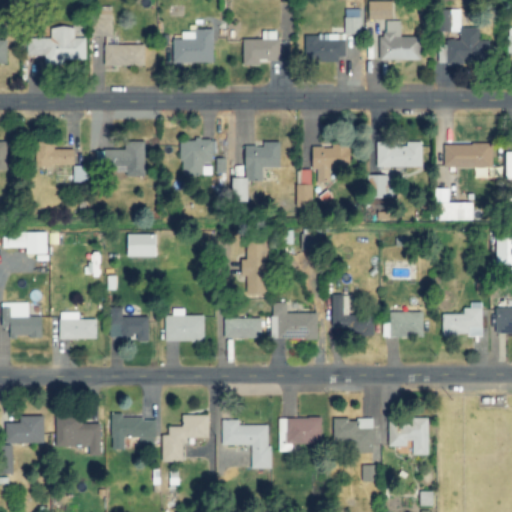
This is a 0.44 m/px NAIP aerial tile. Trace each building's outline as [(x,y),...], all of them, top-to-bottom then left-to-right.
[(369,20),(392,19),(392,2),(368,2),(369,20)] [(144,66),(144,45),(117,45),(117,37),(111,37),(111,7),(91,7),(91,36),(105,36),(104,66),(144,66)] [(344,34),(359,35),(360,10),(345,9),(344,34)] [(420,37),(400,37),(400,21),(385,21),(385,35),(378,35),(379,61),(420,60),(420,37)] [(26,55),(44,56),(44,65),(62,66),(62,59),(84,60),(85,39),(74,38),(74,28),(50,27),(50,40),(27,39),(26,55)] [(447,62),(485,63),(486,29),(459,28),(459,40),(447,40),(447,62)] [(213,64),(212,30),(181,31),(181,39),(171,40),(172,64),(213,64)] [(241,40),(242,66),(259,65),(259,61),(278,60),(277,31),(261,31),(261,39),(241,40)] [(344,61),(345,35),(309,34),(309,45),(304,45),(304,53),(312,53),(312,60),(344,61)] [(178,140),(181,177),(207,175),(208,191),(224,190),(222,158),(212,159),(210,138),(178,140)] [(53,149),(53,141),(35,141),(36,166),(74,165),(74,148),(53,149)] [(143,141),(124,141),(124,150),(96,151),(96,166),(126,165),(126,176),(144,175),(143,141)] [(278,168),(279,142),(263,141),(262,146),(243,145),(242,166),(232,166),(232,196),(247,196),(247,181),(261,181),(261,168),(278,168)] [(420,143),(396,143),(396,142),(376,142),(376,167),(421,167),(420,143)] [(443,143),(443,167),(491,167),(492,144),(443,143)] [(311,147),(311,169),(315,169),(315,182),(328,182),(328,167),(347,167),(347,144),(332,144),(332,147),(311,147)] [(310,185),(295,184),(294,206),(309,207),(310,185)] [(437,220),(472,220),(472,202),(438,202),(437,220)] [(300,249),(315,249),(315,228),(301,228),(300,249)] [(1,248),(26,247),(26,254),(46,254),(46,231),(1,232),(1,248)] [(127,256),(156,256),(156,234),(127,233),(127,256)] [(511,236),(495,237),(496,264),(511,263),(511,236)] [(245,241),(246,259),(241,259),(241,277),(246,277),(246,294),(266,293),(265,241),(245,241)] [(41,316),(27,317),(27,302),(0,302),(0,305),(0,325),(9,325),(9,337),(42,337),(41,316)] [(317,313),(286,312),(286,303),(272,302),(271,337),(316,338),(317,313)] [(463,313),(441,314),(442,336),(482,335),(481,304),(463,304),(463,313)] [(148,341),(147,316),(122,317),(122,307),(108,307),(109,337),(135,336),(135,341),(148,341)] [(495,333),(511,333),(511,307),(495,307),(495,333)] [(184,315),(184,308),(172,308),(172,315),(164,315),(164,341),(204,341),(203,315),(184,315)] [(422,311),(389,311),(389,322),(381,322),(381,336),(422,336),(422,311)] [(95,339),(95,319),(78,319),(78,312),(58,312),(58,339),(95,339)] [(260,318),(224,318),(223,337),(260,338),(260,318)] [(123,437),(140,437),(141,446),(154,446),(153,417),(122,418),(122,413),(111,413),(111,449),(124,449),(123,437)] [(42,415),(19,416),(19,422),(5,423),(5,443),(43,442),(42,415)] [(81,423),(81,416),(55,415),(54,445),(88,445),(88,455),(98,455),(99,423),(81,423)] [(161,461),(183,461),(183,437),(207,437),(207,415),(181,415),(181,426),(168,426),(167,435),(161,435),(161,461)] [(320,443),(319,417),(278,418),(278,440),(285,440),(285,444),(320,443)] [(387,417),(388,444),(412,444),(412,455),(427,455),(427,417),(387,417)] [(372,418),(331,419),(332,443),(350,442),(350,452),(372,452),(372,418)] [(266,425),(238,425),(238,420),(221,420),(221,445),(250,445),(250,468),(270,468),(270,445),(266,445),(266,425)] [(374,465),(360,465),(360,481),(373,481),(374,465)]
